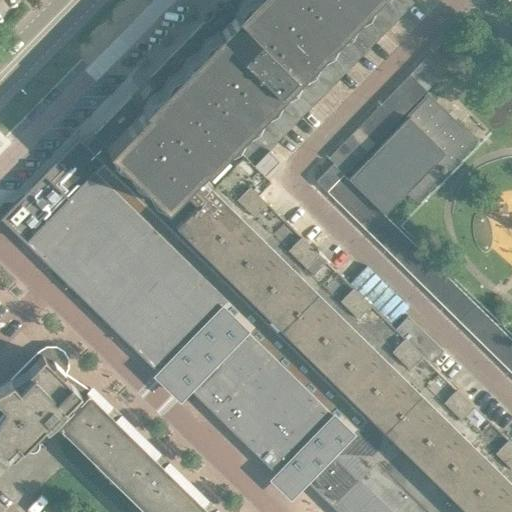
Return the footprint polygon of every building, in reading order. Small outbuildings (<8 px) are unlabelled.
[(413,2),(411,0),(224,0),(226,2),(206,22),(204,20),(149,77),(157,85),(153,90),(151,87),(141,97),(143,100),(139,104),(131,95),(93,133),(92,134),(163,205),(180,188),(228,139),(253,164),(413,2)] [(447,33),(439,42),(456,58),(463,50),(447,33)] [(439,42),(432,49),(448,65),(456,58),(439,42)] [(432,49),(424,57),(441,73),(448,65),(432,49)] [(424,57),(417,65),(433,81),(441,73),(424,57)] [(426,88),(433,81),(417,65),(409,72),(426,88)] [(409,72),(402,80),(418,96),(426,88),(409,72)] [(402,80),(394,87),(411,104),(418,96),(402,80)] [(411,104),(394,87),(387,95),(404,111),(411,104)] [(384,213),(386,211),(405,192),(416,203),(476,141),(427,93),(346,176),(384,213)] [(387,95),(380,103),(396,119),(404,111),(387,95)] [(396,119),(380,103),(372,110),(389,127),(396,119)] [(372,110),(365,118),(381,134),(389,127),(372,110)] [(357,126),(374,142),(381,134),(365,118),(357,126)] [(357,126),(350,133),(367,149),(374,142),(357,126)] [(359,157),(367,149),(350,133),(342,141),(359,157)] [(269,469),(283,483),(295,494),(307,482),(304,479),(329,453),(367,453),(375,444),(381,427),(367,413),(363,409),(330,377),(300,347),(265,313),(214,263),(174,224),(195,203),(180,188),(163,205),(92,134),(83,143),(77,137),(0,216),(0,215),(0,218),(168,383),(182,397),(188,391),(268,470),(269,469)] [(270,180),(253,164),(228,139),(180,188),(195,203),(207,191),(221,204),(233,216),(257,193),(258,193),(270,180)] [(342,141),(335,149),(352,165),(359,157),(342,141)] [(352,165),(335,149),(327,157),(344,173),(352,165)] [(332,163),(314,180),(325,191),(342,173),(332,163)] [(326,191),(334,199),(351,182),(343,174),(326,191)] [(334,199),(342,207),(359,190),(351,182),(334,199)] [(342,207),(350,215),(367,198),(359,190),(342,207)] [(221,204),(207,191),(195,203),(174,224),(214,263),(270,206),(257,193),(258,193),(257,193),(233,216),(221,204)] [(367,198),(350,215),(359,223),(375,206),(367,198)] [(321,256),(270,206),(214,263),(265,313),(321,256)] [(375,206),(359,223),(367,231),(383,214),(375,206)] [(383,214),(367,231),(375,239),(392,222),(383,214)] [(375,239),(383,247),(400,230),(392,222),(375,239)] [(400,230),(383,247),(391,254),(407,237),(400,230)] [(400,263),(416,246),(407,237),(391,254),(400,263)] [(408,271),(424,254),(416,246),(400,263),(408,271)] [(408,271),(416,279),(432,262),(424,254),(408,271)] [(356,290),(321,256),(265,313),(300,347),(356,290)] [(416,279),(424,287),(441,270),(432,262),(416,279)] [(432,295),(449,278),(441,270),(424,287),(432,295)] [(432,295),(440,303),(457,286),(449,278),(432,295)] [(449,311),(465,294),(457,286),(440,303),(449,311)] [(300,347),(330,377),(386,319),(356,290),(300,347)] [(457,319),(473,302),(465,294),(449,311),(457,319)] [(465,327),(482,310),(473,302),(457,319),(465,327)] [(473,335),(490,318),(482,310),(465,327),(473,335)] [(394,327),(386,319),(330,377),(363,409),(432,339),(407,314),(394,327)] [(481,343),(498,326),(490,318),(473,335),(481,343)] [(481,343),(489,351),(506,334),(498,326),(481,343)] [(498,359),(511,344),(511,340),(506,334),(489,351),(498,359)] [(369,490),(391,511),(511,511),(511,442),(429,361),(442,348),(432,339),(363,409),(367,413),(381,427),(375,444),(367,453),(329,453),(357,479),(369,490)] [(511,360),(511,344),(498,359),(506,367),(511,360)] [(30,450),(58,423),(56,421),(61,414),(62,415),(82,395),(62,375),(67,367),(67,358),(62,350),(54,346),(45,346),(37,350),(9,379),(0,384),(0,454),(5,459),(22,442),(30,450)] [(85,392),(82,395),(62,415),(61,414),(56,421),(58,423),(60,421),(69,430),(68,432),(95,458),(96,457),(107,467),(134,440),(85,392)] [(156,511),(182,487),(134,440),(107,467),(117,477),(116,479),(143,506),(145,504),(152,511),(156,511)] [(307,482),(331,505),(357,479),(329,453),(304,479),(307,482)] [(357,479),(331,505),(331,506),(335,503),(344,511),(348,511),(369,490),(357,479)] [(207,511),(182,487),(156,511),(207,511)] [(391,511),(369,490),(348,511),(391,511)]
